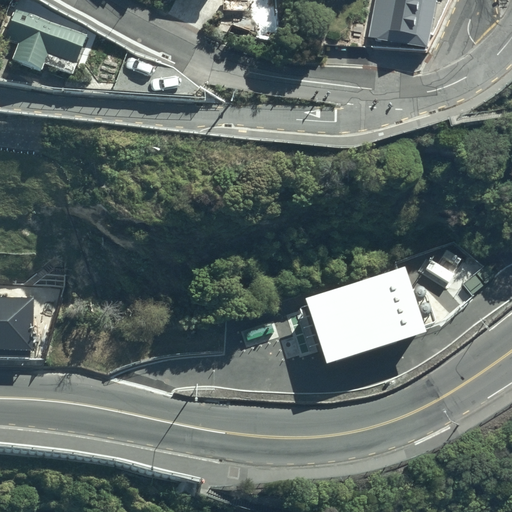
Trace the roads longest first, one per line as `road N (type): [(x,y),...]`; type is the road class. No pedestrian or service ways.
road 1 (secondary): [(511,351),(409,415),(336,435),(245,434),(0,397)]
road 2 (residential): [(405,92),(334,120),(0,99)]
road 3 (residential): [(87,0),(225,66),(405,92)]
